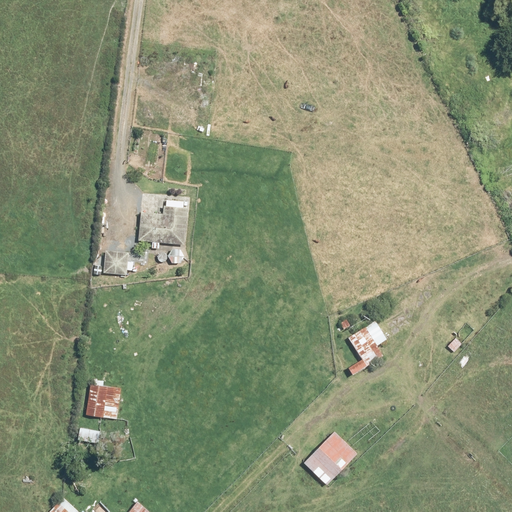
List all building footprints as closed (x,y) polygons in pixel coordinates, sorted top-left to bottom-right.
[(441,36),(436,38),(417,0),(390,0),(448,120),(470,109),(465,97),(469,95),(441,36)] [(187,244),(190,208),(190,201),(170,200),(169,207),(166,207),(165,214),(143,212),(141,241),(156,242),(155,249),(162,249),(162,242),(187,244)] [(129,274),(132,251),(109,249),(106,272),(129,274)] [(391,339),(378,321),(352,339),(366,359),(352,368),(357,376),(386,357),(379,347),(391,339)] [(466,344),(459,336),(450,345),(457,352),(466,344)] [(93,380),(89,415),(119,419),(123,388),(104,386),(105,381),(93,380)] [(107,432),(81,427),(79,439),(105,443),(107,432)] [(331,484),(361,454),(339,432),(309,462),(331,484)] [(52,511),(82,511),(67,497),(52,511)] [(151,511),(140,501),(130,511),(131,511),(151,511)]
